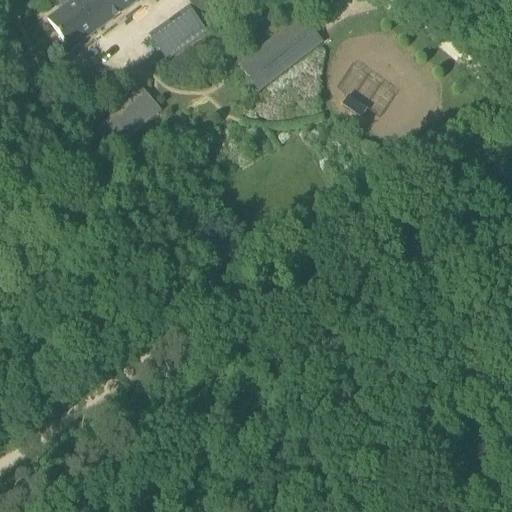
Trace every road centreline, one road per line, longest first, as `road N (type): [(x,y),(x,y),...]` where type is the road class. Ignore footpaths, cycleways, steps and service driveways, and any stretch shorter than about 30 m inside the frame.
road 1 (track): [(0,474),(510,101)]
road 2 (track): [(386,0),(510,101)]
